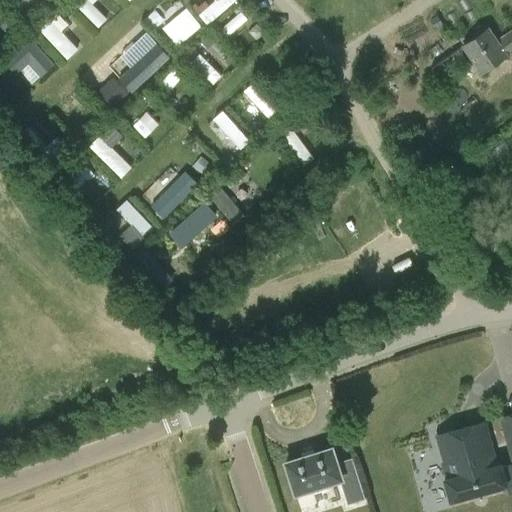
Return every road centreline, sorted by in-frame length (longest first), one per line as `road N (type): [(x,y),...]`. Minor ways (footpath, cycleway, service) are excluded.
road 1 (tertiary): [(511,308),(366,348),(223,406)]
road 2 (tertiary): [(223,406),(0,489)]
